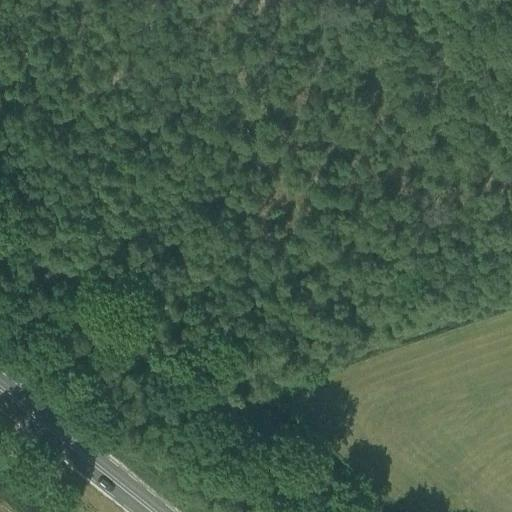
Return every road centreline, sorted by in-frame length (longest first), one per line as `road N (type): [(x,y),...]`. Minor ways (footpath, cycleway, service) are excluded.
road 1 (unclassified): [(335,511),(0,228)]
road 2 (primary): [(155,511),(0,388)]
